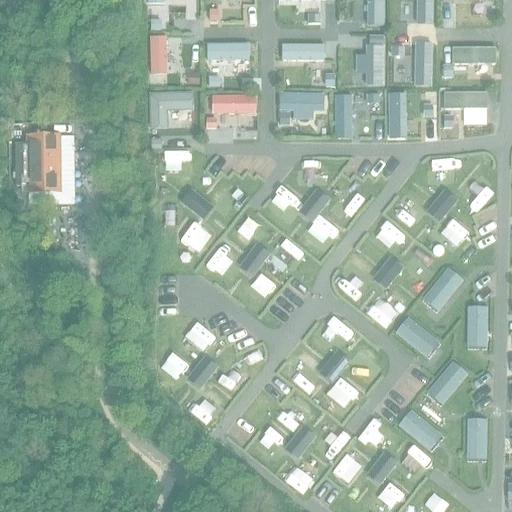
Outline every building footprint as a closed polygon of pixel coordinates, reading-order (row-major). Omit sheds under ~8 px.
[(371,0),(371,19),(384,19),(383,0),(371,0)] [(431,16),(431,0),(418,0),(418,16),(431,16)] [(167,75),(166,37),(149,37),(150,76),(167,75)] [(249,61),(249,45),(207,45),(206,61),(249,61)] [(324,62),(324,46),(281,46),(280,62),(324,62)] [(495,65),(496,49),(451,48),(452,65),(495,65)] [(418,81),(430,81),(430,50),(418,50),(418,81)] [(371,84),(383,83),(383,52),(371,52),(371,84)] [(282,106),(314,106),(314,94),(282,93),(282,106)] [(149,95),(150,130),(167,130),(166,112),(193,112),(192,94),(149,95)] [(443,110),(487,110),(487,94),(443,94),(443,110)] [(255,115),(255,97),(212,97),(211,115),(255,115)] [(335,102),(336,133),(348,133),(347,102),(335,102)] [(388,103),(389,134),(401,134),(401,102),(388,103)] [(26,144),(15,144),(15,185),(26,185),(26,194),(26,199),(36,199),(36,194),(61,193),(60,135),(26,136),(26,144)] [(203,221),(213,208),(190,190),(180,204),(203,221)] [(311,224),(329,201),(316,190),(297,213),(311,224)] [(457,202),(444,191),(426,213),(439,224),(457,202)] [(239,268),(252,279),(269,255),(256,245),(239,268)] [(390,258),(372,280),(385,291),(403,269),(390,258)] [(463,282),(447,269),(423,300),(438,312),(463,282)] [(486,348),(487,308),(467,307),(467,348),(486,348)] [(394,334),(426,358),(438,343),(407,318),(394,334)] [(318,374),(332,385),(350,362),(336,352),(318,374)] [(199,391),(218,368),(204,357),(186,380),(199,391)] [(467,375),(453,363),(427,393),(442,406),(467,375)] [(466,460),(486,460),(486,420),(467,420),(466,460)] [(284,450),(297,461),(315,438),(301,427),(284,450)] [(379,487),(397,464),(384,453),(366,476),(379,487)]
